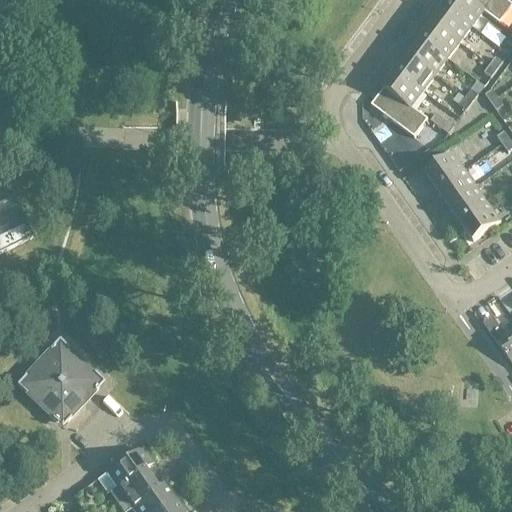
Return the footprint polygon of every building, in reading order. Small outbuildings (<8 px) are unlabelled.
[(484,12),(467,0),(451,0),(445,8),(472,29),(484,13),(484,12)] [(511,6),(503,0),(467,0),(484,12),(484,13),(500,25),(511,9),(511,6)] [(472,29),(445,8),(433,25),(460,45),(472,29)] [(460,45),(433,25),(421,41),(448,61),(460,45)] [(448,61),(421,41),(409,57),(435,78),(448,61)] [(435,78),(409,57),(396,74),(423,94),(435,78)] [(496,59),(490,67),(497,72),(503,65),(496,59)] [(497,72),(490,67),(484,75),(491,80),(497,72)] [(423,94),(396,74),(384,90),(411,110),(412,109),(423,94)] [(411,110),(384,90),(371,107),(414,140),(428,121),(412,109),(411,110)] [(471,92),(465,100),(472,105),(478,98),(471,92)] [(498,100),(492,92),(485,97),(491,105),(498,100)] [(472,105),(465,100),(460,108),(467,113),(472,105)] [(503,108),(498,100),(491,105),(496,113),(503,108)] [(433,125),(441,131),(446,124),(439,118),(433,125)] [(454,130),(446,124),(441,131),(449,137),(454,130)] [(509,142),(504,134),(497,139),(502,147),(509,142)] [(511,151),(511,145),(509,142),(502,147),(508,154),(511,151)] [(425,175),(437,192),(465,173),(452,155),(425,175)] [(476,190),(465,173),(437,192),(449,209),(476,190)] [(488,206),(476,190),(449,209),(461,226),(488,206)] [(0,254),(32,239),(15,205),(6,202),(0,205),(0,254)] [(501,224),(488,206),(461,226),(473,243),(501,224)] [(483,325),(511,366),(511,336),(503,343),(501,340),(505,337),(492,319),(483,325)] [(58,342),(36,366),(60,388),(82,364),(58,342)] [(104,384),(82,364),(60,388),(81,408),(104,384)] [(60,388),(36,366),(16,387),(40,410),(60,388)] [(81,408),(60,388),(40,410),(62,430),(81,408)] [(109,495),(116,505),(146,484),(139,475),(152,467),(141,451),(103,477),(105,480),(109,478),(117,489),(109,495)] [(152,493),(146,484),(116,505),(120,511),(129,511),(132,510),(132,511),(158,511),(176,500),(165,485),(152,493)] [(184,511),(176,500),(158,511),(184,511)]
